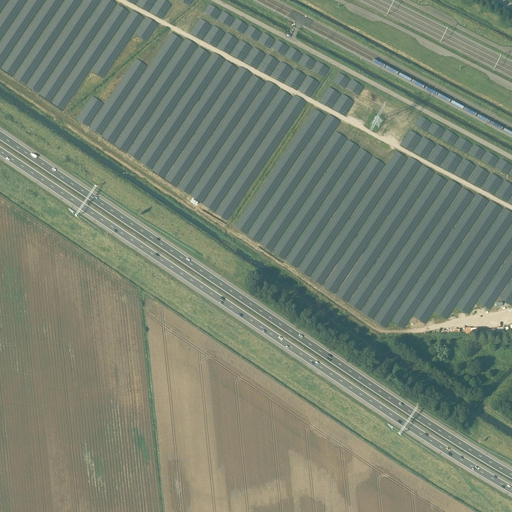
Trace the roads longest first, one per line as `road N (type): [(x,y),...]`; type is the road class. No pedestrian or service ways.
road 1 (motorway): [(511,475),(0,134)]
road 2 (motorway): [(0,151),(511,489)]
road 3 (unclassified): [(511,157),(214,0)]
